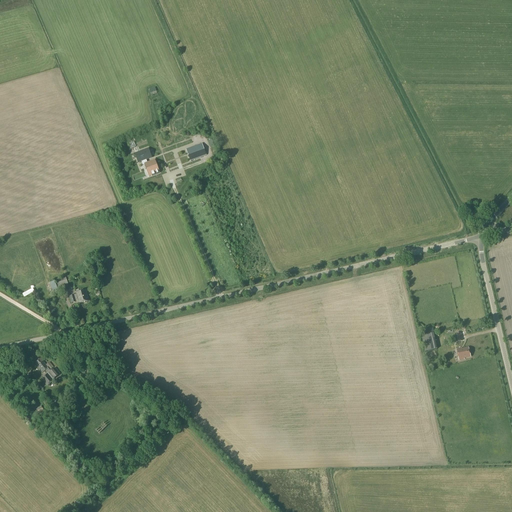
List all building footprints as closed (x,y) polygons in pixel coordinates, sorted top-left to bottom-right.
[(186,150),(188,157),(190,162),(206,156),(202,143),(186,150)] [(150,149),(136,154),(139,163),(153,158),(150,149)] [(152,176),(159,173),(156,165),(156,164),(155,160),(146,163),(144,164),(146,169),(149,168),(152,176)] [(172,166),(174,174),(180,172),(178,164),(172,166)] [(174,174),(176,179),(186,176),(185,171),(174,174)] [(55,284),(58,290),(69,286),(66,280),(55,284)] [(69,296),(71,303),(78,301),(79,303),(89,301),(85,290),(76,292),(76,294),(69,296)] [(472,349),(483,346),(481,337),(470,340),(472,349)] [(463,358),(470,357),(468,348),(461,350),(461,349),(456,350),(456,351),(459,360),(464,359),(463,358)] [(35,363),(43,373),(45,370),(48,374),(51,371),(48,368),(43,362),(44,361),(42,357),(35,363)] [(48,385),(53,381),(60,374),(55,368),(51,371),(48,374),(42,378),(48,385)]
